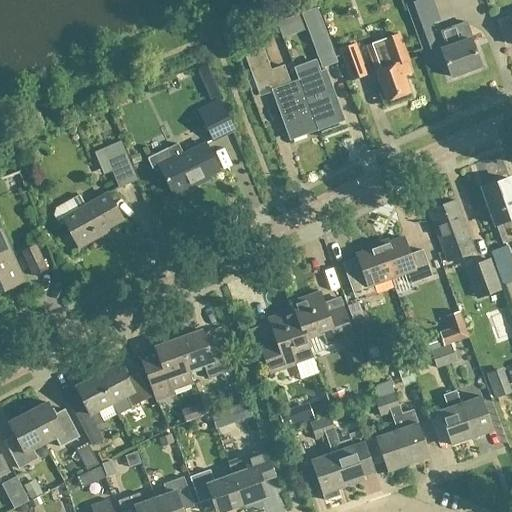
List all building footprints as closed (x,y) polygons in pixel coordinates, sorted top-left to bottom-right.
[(429,0),(421,0),(403,6),(412,31),(411,31),(420,54),(435,49),(426,26),(438,22),(429,0)] [(511,21),(509,23),(507,19),(495,23),(503,46),(511,42),(511,21)] [(284,29),(291,50),(306,45),(300,24),(284,29)] [(463,24),(438,33),(444,50),(438,52),(448,79),(479,68),(469,41),(470,40),(463,24)] [(324,35),(309,41),(320,69),(334,64),(324,35)] [(396,36),(368,46),(378,73),(373,74),(384,103),(407,94),(401,77),(410,76),(396,36)] [(260,42),(251,45),(253,53),(262,50),(260,42)] [(353,47),(337,53),(347,82),(364,76),(353,47)] [(314,132),(296,83),(288,86),(281,68),(268,72),(261,52),(242,58),(249,77),(243,79),(247,93),(254,91),(255,94),(269,89),(270,93),(269,93),(288,142),(314,132)] [(296,83),(314,132),(341,122),(323,73),(317,75),(312,64),(292,72),(296,83)] [(216,99),(207,77),(202,79),(211,101),(216,99)] [(217,104),(196,114),(211,142),(231,132),(217,104)] [(122,154),(118,144),(100,151),(104,162),(105,161),(117,189),(134,182),(122,154)] [(175,146),(165,151),(145,161),(151,173),(158,170),(170,196),(217,173),(203,146),(180,157),(175,146)] [(511,194),(507,179),(480,189),(494,228),(501,245),(511,241),(511,234),(508,223),(511,221),(511,194)] [(53,211),(51,217),(57,227),(62,225),(75,247),(120,222),(105,195),(83,208),(77,197),(53,211)] [(473,254),(470,244),(454,202),(426,212),(446,264),(473,254)] [(0,237),(0,293),(21,284),(0,237)] [(376,246),(388,280),(404,275),(408,286),(429,279),(420,252),(407,257),(400,240),(382,246),(381,244),(376,246)] [(388,280),(376,246),(371,247),(372,250),(353,256),(355,260),(340,265),(352,300),(371,294),(369,287),(388,280)] [(33,248),(20,254),(31,278),(44,272),(33,248)] [(488,254),(500,288),(511,283),(511,267),(505,248),(488,254)] [(486,263),(464,271),(475,302),(497,293),(486,263)] [(303,342),(306,349),(307,349),(305,341),(322,336),(325,347),(350,338),(337,301),(321,306),(316,294),(289,304),(292,311),(303,342)] [(303,342),(292,311),(266,320),(271,335),(266,337),(268,344),(257,347),(267,375),(293,366),(289,355),(306,349),(303,342)] [(441,349),(448,346),(466,340),(459,317),(444,322),(447,331),(437,335),(441,348),(441,349)] [(200,333),(175,341),(191,387),(186,372),(201,367),(206,381),(229,373),(221,351),(221,350),(223,349),(216,330),(200,335),(200,333)] [(152,350),(155,358),(138,364),(152,400),(169,394),(191,387),(175,341),(152,350)] [(441,348),(439,349),(445,367),(454,364),(448,346),(441,349),(441,348)] [(445,367),(439,349),(428,353),(434,371),(445,367)] [(117,366),(95,378),(109,405),(110,405),(116,417),(130,410),(130,409),(149,399),(136,375),(124,381),(117,366)] [(500,371),(484,377),(493,401),(509,395),(500,371)] [(109,405),(95,378),(73,389),(80,403),(69,409),(89,448),(101,442),(94,428),(101,424),(96,412),(109,405)] [(380,386),(374,388),(378,399),(382,398),(388,415),(394,433),(406,467),(427,459),(415,425),(410,412),(399,417),(397,412),(398,411),(392,394),(391,394),(387,384),(380,386)] [(234,385),(220,389),(226,406),(239,402),(234,385)] [(378,399),(374,388),(377,399),(371,402),(378,419),(388,415),(382,398),(378,399)] [(347,409),(341,393),(329,398),(334,413),(347,409)] [(440,398),(445,410),(437,413),(448,447),(470,440),(458,406),(453,393),(440,398)] [(479,398),(458,406),(470,440),(491,433),(479,398)] [(44,404),(25,414),(43,446),(53,441),(58,450),(77,440),(64,414),(53,420),(44,404)] [(199,407),(180,414),(185,425),(203,418),(199,407)] [(43,446),(25,414),(6,424),(14,440),(3,446),(16,471),(36,461),(31,452),(43,446)] [(327,417),(317,421),(323,439),(329,455),(329,456),(341,490),(363,482),(359,470),(370,467),(357,433),(346,437),(347,442),(337,446),(333,435),(327,417)] [(323,439),(317,421),(306,425),(313,443),(323,439)] [(406,467),(394,433),(372,440),(384,474),(406,467)] [(169,436),(155,441),(159,449),(173,444),(169,436)] [(263,452),(242,459),(224,466),(229,478),(228,478),(238,507),(265,498),(259,483),(272,478),(263,452)] [(341,490),(329,456),(308,463),(322,503),(337,498),(335,492),(341,490)] [(108,462),(99,467),(104,479),(113,476),(108,462)] [(225,511),(238,507),(228,478),(212,484),(208,471),(187,479),(196,505),(209,500),(213,511),(225,511)] [(152,500),(156,511),(181,511),(192,508),(181,479),(160,486),(164,496),(152,500)] [(33,481),(22,487),(29,501),(41,495),(33,481)] [(156,511),(152,500),(141,504),(137,495),(115,503),(118,511),(156,511)] [(0,511),(13,511),(0,500),(0,511)] [(35,501),(28,504),(31,511),(38,508),(35,501)] [(89,511),(110,511),(108,502),(88,509),(89,511)]
